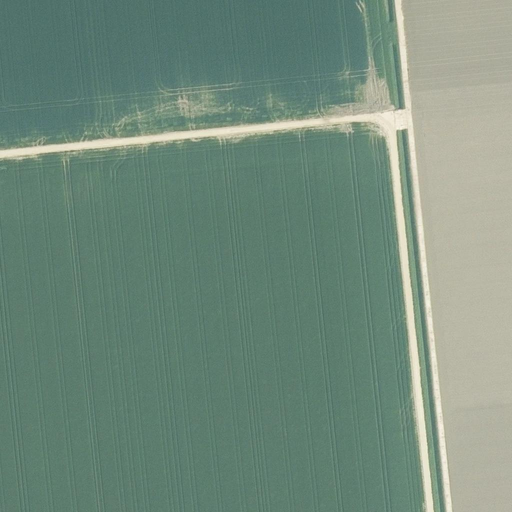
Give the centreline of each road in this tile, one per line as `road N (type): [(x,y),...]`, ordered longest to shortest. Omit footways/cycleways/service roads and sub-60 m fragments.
road 1 (track): [(430,511),(386,119),(0,153)]
road 2 (track): [(448,511),(396,0)]
